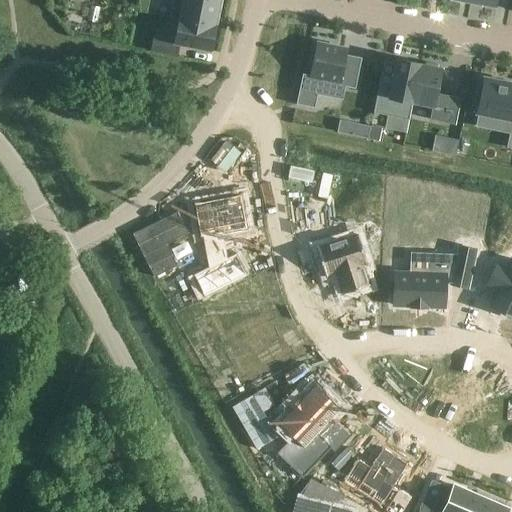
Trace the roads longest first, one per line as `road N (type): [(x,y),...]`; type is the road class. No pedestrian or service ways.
road 1 (tertiary): [(204,511),(61,247)]
road 2 (residential): [(224,96),(267,123),(286,265),(324,335)]
road 3 (residential): [(511,47),(283,0)]
road 4 (residential): [(61,247),(111,223),(162,183),(190,155),(224,96)]
road 5 (residential): [(324,335),(461,336),(511,352)]
road 6 (residential): [(511,475),(433,444),(369,397)]
